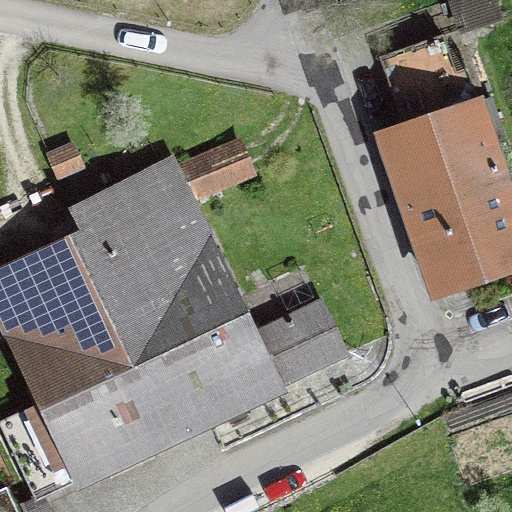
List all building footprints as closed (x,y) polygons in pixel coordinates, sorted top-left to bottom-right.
[(450,0),(460,28),(498,15),(493,0),(450,0)] [(511,197),(479,99),(476,100),(465,69),(456,73),(443,35),(386,55),(409,123),(382,133),(437,293),(511,266),(511,197)] [(181,161),(195,196),(249,174),(234,139),(181,161)] [(91,236),(57,251),(151,445),(344,354),(319,302),(254,332),(170,166),(79,213),(91,236)] [(46,511),(40,497),(151,445),(57,251),(0,277),(0,309),(42,401),(0,420),(0,424),(35,499),(21,506),(24,511),(46,511)] [(0,489),(0,511),(17,511),(6,486),(0,489)]
